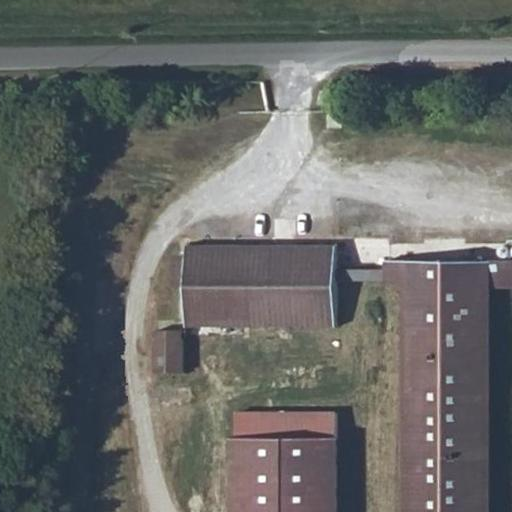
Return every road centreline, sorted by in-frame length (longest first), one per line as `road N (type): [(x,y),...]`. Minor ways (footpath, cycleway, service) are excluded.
road 1 (unknown): [(349,50),(305,117),(228,197),(200,242),(184,294),(174,384),(177,511)]
road 2 (unclassified): [(0,58),(511,50)]
